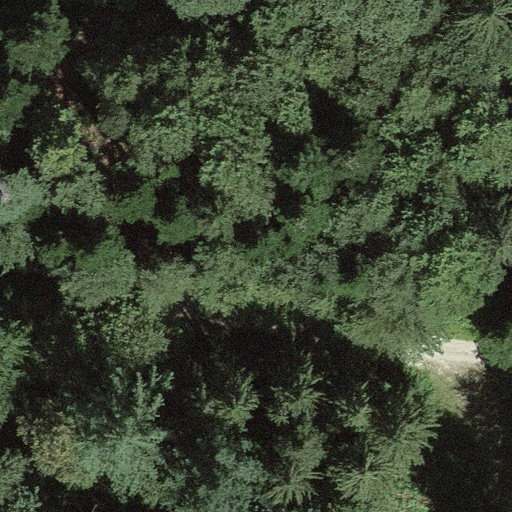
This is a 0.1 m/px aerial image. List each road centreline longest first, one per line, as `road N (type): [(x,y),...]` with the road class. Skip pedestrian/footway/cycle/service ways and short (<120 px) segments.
road 1 (track): [(0,244),(278,326),(511,354)]
road 2 (track): [(494,511),(488,353)]
